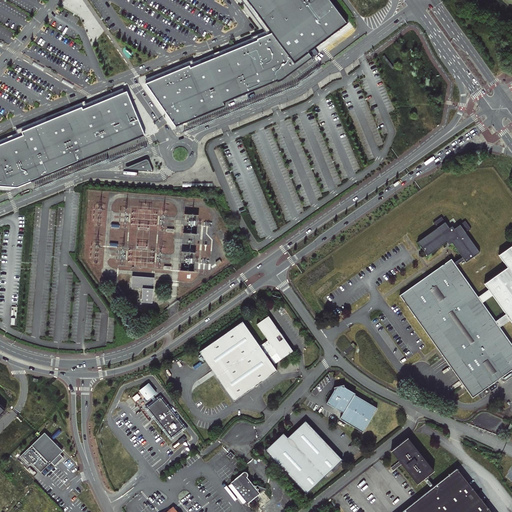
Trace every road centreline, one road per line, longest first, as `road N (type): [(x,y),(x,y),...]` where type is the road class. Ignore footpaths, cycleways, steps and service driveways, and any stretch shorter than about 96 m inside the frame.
road 1 (unclassified): [(207,128),(301,89),(384,27)]
road 2 (primary): [(274,273),(432,161)]
road 3 (primary): [(422,151),(265,261)]
road 4 (unclassified): [(171,164),(158,177),(93,173),(0,211)]
road 5 (unclassified): [(0,206),(90,169),(166,150)]
road 6 (residential): [(127,75),(240,29),(244,22),(228,0)]
road 7 (residential): [(417,407),(404,431),(305,511)]
road 8 (residential): [(0,128),(127,75)]
road 9 (primary): [(162,351),(274,273)]
road 10 (residential): [(334,354),(258,434),(239,438)]
road 11 (trunk): [(443,45),(463,105),(422,151)]
